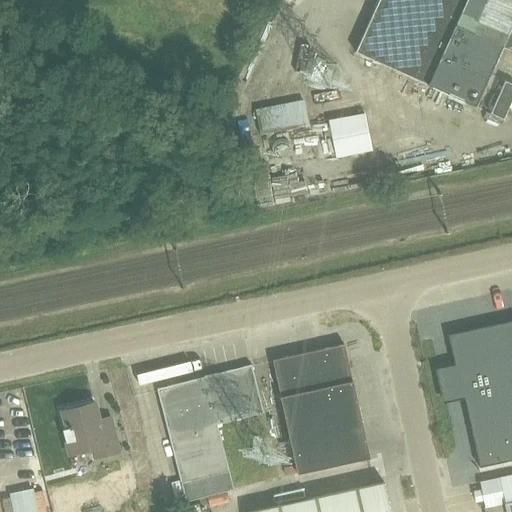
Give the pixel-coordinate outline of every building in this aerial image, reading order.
[(511,0),(378,0),(355,53),(475,107),(501,48),(511,52),(511,0)] [(266,95),(290,56),(281,50),(257,90),(266,95)] [(487,116),(500,122),(511,94),(511,87),(501,83),(487,116)] [(256,111),(262,138),(309,128),(303,101),(256,111)] [(309,128),(262,138),(269,172),(371,150),(364,116),(309,128)] [(511,320),(447,335),(454,364),(456,364),(479,467),(511,459),(511,320)] [(344,344),(272,360),(297,474),(368,457),(344,344)] [(251,365),(156,388),(185,501),(232,489),(216,425),(263,413),(251,365)] [(0,408),(18,406),(16,396),(0,398),(0,408)] [(67,426),(63,427),(69,453),(93,447),(95,457),(121,450),(115,428),(103,431),(100,418),(96,403),(63,411),(67,426)] [(446,463),(461,462),(460,443),(445,444),(446,463)] [(481,490),(473,492),(475,502),(483,500),(485,511),(511,511),(511,475),(479,482),(481,490)] [(163,477),(153,479),(158,502),(168,500),(163,477)] [(390,511),(384,483),(258,511),(390,511)]
